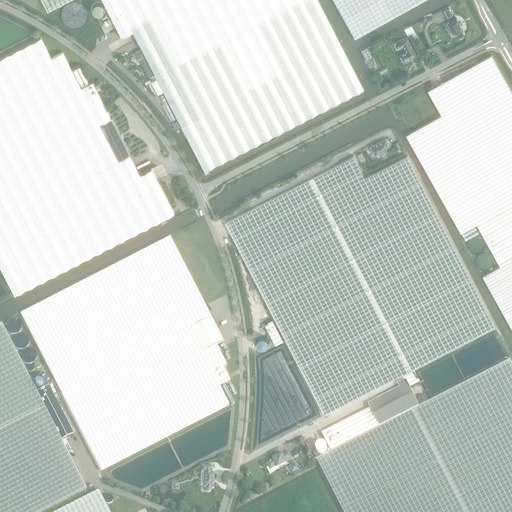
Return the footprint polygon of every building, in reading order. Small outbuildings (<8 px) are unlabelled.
[(69,0),(41,0),(48,11),(69,0)] [(151,81),(157,94),(163,91),(204,171),(364,89),(318,0),(101,0),(121,38),(133,32),(141,49),(136,51),(138,55),(135,56),(138,61),(140,60),(149,77),(154,74),(157,79),(151,81)] [(332,0),(333,2),(338,10),(343,19),(348,28),(351,33),(353,36),(355,39),(359,36),(376,27),(392,18),(393,17),(404,11),(424,0),(332,0)] [(96,3),(95,4),(94,5),(93,5),(92,6),(92,8),(92,9),(92,10),(92,11),(92,12),(93,13),(94,14),(95,15),(96,15),(97,15),(98,15),(99,15),(100,15),(101,14),(102,14),(102,13),(103,13),(103,12),(103,11),(104,10),(104,9),(103,8),(103,7),(103,6),(102,5),(101,5),(101,4),(100,4),(99,3),(98,3),(97,3),(96,3)] [(449,8),(444,11),(448,18),(453,15),(449,8)] [(450,22),(449,23),(451,26),(449,27),(451,32),(454,30),(456,34),(463,30),(461,26),(459,22),(457,18),(450,22)] [(102,22),(105,28),(112,24),(109,19),(102,22)] [(404,29),(408,36),(415,32),(412,25),(404,29)] [(402,46),(406,52),(399,55),(402,61),(415,54),(406,36),(393,43),(396,49),(402,46)] [(0,58),(0,267),(14,295),(174,213),(151,169),(140,175),(130,155),(132,153),(130,154),(122,138),(124,137),(122,133),(120,134),(112,118),(113,117),(111,118),(98,93),(96,90),(95,86),(92,82),(81,88),(63,52),(51,58),(41,38),(0,58)] [(367,48),(361,51),(366,60),(371,57),(367,48)] [(442,115),(406,135),(461,233),(477,224),(501,266),(483,276),(511,328),(511,92),(491,55),(428,91),(442,115)] [(387,140),(379,143),(371,147),(370,148),(372,153),(374,152),(375,155),(380,153),(380,155),(385,152),(385,151),(390,148),(389,147),(390,147),(387,140)] [(267,210),(273,222),(233,242),(325,414),(395,378),(403,374),(411,370),(427,361),(430,360),(496,326),(408,157),(332,197),(324,181),(267,210)] [(170,237),(20,314),(101,471),(229,405),(220,387),(230,381),(223,367),(227,366),(216,345),(224,341),(217,329),(219,328),(213,317),(212,318),(170,237)] [(273,319),(265,323),(276,345),(284,341),(273,319)] [(49,386),(37,392),(2,324),(0,324),(0,511),(39,511),(86,488),(62,440),(74,434),(53,394),(49,386)] [(268,338),(267,338),(267,337),(266,336),(265,336),(264,336),(263,336),(262,336),(261,336),(260,337),(259,337),(259,338),(258,339),(258,340),(257,341),(257,342),(257,343),(258,344),(258,345),(259,346),(260,347),(261,347),(262,348),(263,348),(264,348),(265,347),(266,347),(267,347),(268,346),(268,345),(269,344),(269,343),(269,342),(269,341),(269,340),(269,339),(268,338)] [(343,511),(511,511),(511,364),(510,360),(419,407),(405,380),(397,384),(400,388),(368,404),(370,408),(321,434),(331,451),(317,459),(343,511)] [(40,376),(45,386),(51,383),(46,373),(40,376)] [(326,446),(326,445),(325,445),(324,444),(323,444),(322,444),(321,444),(320,444),(319,444),(318,444),(318,445),(317,446),(316,447),(316,448),(316,449),(316,450),(316,451),(316,452),(317,453),(318,454),(319,454),(319,455),(320,455),(321,455),(322,455),(323,455),(324,455),(325,454),(326,453),(327,452),(327,451),(327,450),(327,449),(327,448),(327,447),(326,446)] [(273,460),(266,463),(268,467),(267,468),(270,474),(278,469),(277,467),(286,463),(285,462),(292,458),(288,452),(282,455),(281,454),(272,459),(273,460)] [(295,464),(290,466),(292,472),(293,472),(294,475),(299,472),(298,469),(295,464)] [(204,488),(206,488),(206,489),(206,490),(207,491),(208,491),(209,491),(210,491),(211,490),(211,489),(211,488),(213,488),(214,473),(211,473),(211,472),(212,472),(212,467),(202,467),(202,472),(205,472),(205,473),(204,473),(204,488)] [(109,511),(98,491),(56,511),(109,511)]
